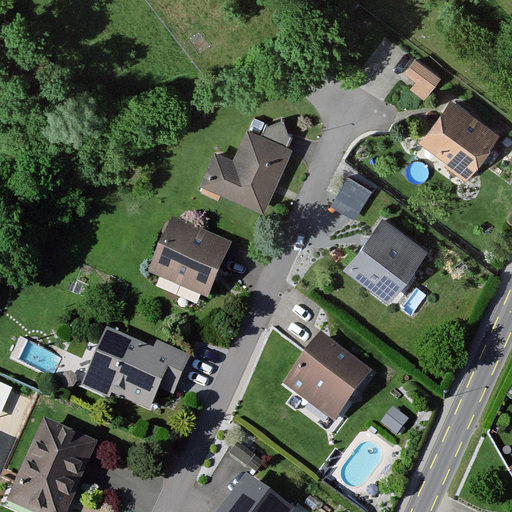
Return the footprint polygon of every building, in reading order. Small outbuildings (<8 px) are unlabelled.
[(430,86),(443,71),(419,51),(406,66),(430,86)] [(497,134),(451,100),(422,139),(468,173),(497,134)] [(291,147),(249,129),(235,161),(215,152),(201,183),(263,210),(291,147)] [(332,200),(358,213),(374,183),(348,169),(332,200)] [(424,248),(381,216),(344,266),(387,298),(424,248)] [(228,245),(174,221),(153,267),(208,291),(228,245)] [(151,348),(100,327),(78,379),(146,408),(156,384),(173,391),(190,350),(157,336),(151,348)] [(321,337),(286,383),(334,419),(369,372),(321,337)] [(393,409),(382,423),(396,434),(407,421),(393,409)] [(66,511),(97,442),(37,416),(0,499),(0,500),(27,511),(66,511)] [(290,511),(248,480),(223,511),(290,511)]
